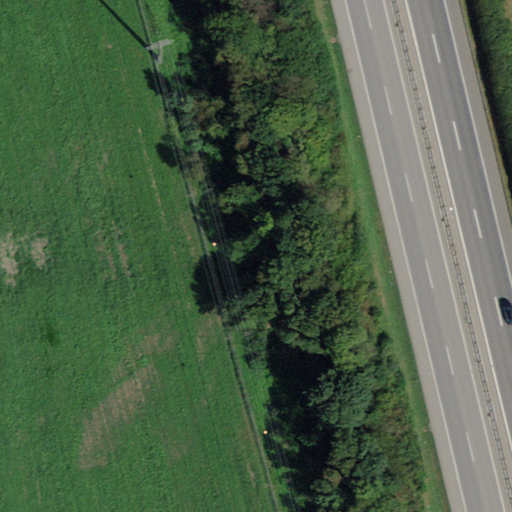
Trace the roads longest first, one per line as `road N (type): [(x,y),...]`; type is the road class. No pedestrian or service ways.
road 1 (motorway): [(360,0),(484,511)]
road 2 (motorway): [(511,379),(421,0)]
